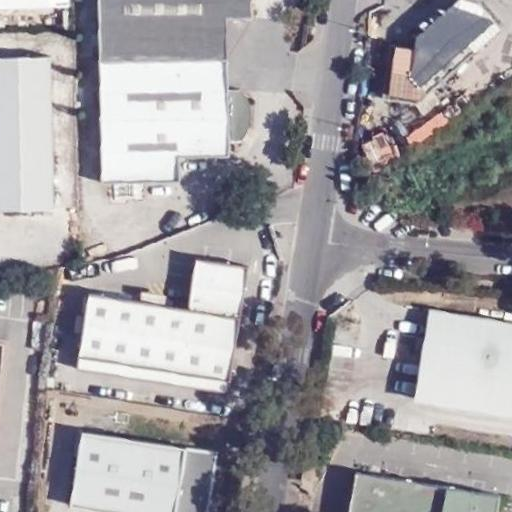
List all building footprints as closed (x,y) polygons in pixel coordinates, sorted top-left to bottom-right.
[(66,19),(65,0),(7,0),(8,20),(66,19)] [(253,0),(104,0),(105,59),(231,57),(230,15),(254,15),(253,0)] [(410,104),(487,34),(464,8),(445,6),(404,42),(402,53),(378,49),(370,104),(405,109),(410,104)] [(231,57),(105,59),(108,178),(184,176),(184,154),(234,153),(234,140),(242,140),(250,131),(253,118),(251,101),(240,88),(231,89),(231,57)] [(46,58),(0,60),(0,212),(49,211),(46,58)] [(229,387),(249,262),(197,253),(189,305),(91,288),(79,362),(229,387)] [(416,396),(423,398),(438,306),(431,305),(416,396)] [(511,318),(438,306),(423,398),(511,412),(511,318)] [(201,511),(211,457),(79,437),(67,506),(103,511),(201,511)] [(497,511),(501,490),(357,468),(350,511),(497,511)]
